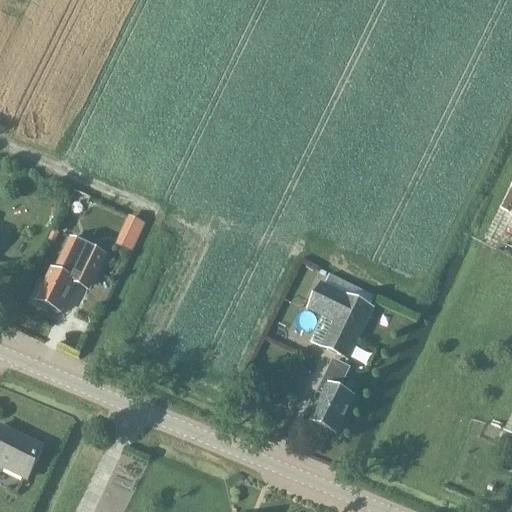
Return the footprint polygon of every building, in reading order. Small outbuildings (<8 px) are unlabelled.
[(132,219),(118,247),(131,253),(144,225),(132,219)] [(61,314),(75,285),(89,291),(97,275),(105,257),(71,241),(57,270),(55,273),(52,272),(45,285),(40,283),(29,305),(48,314),(50,309),(61,314)] [(330,276),(324,287),(369,309),(374,298),(330,276)] [(321,286),(309,311),(322,318),(334,323),(322,348),(348,361),(373,311),(369,309),(324,287),(321,286)] [(37,353),(35,361),(54,365),(56,357),(37,353)] [(316,414),(311,424),(322,429),(321,431),(332,437),(333,434),(336,436),(354,400),(337,392),(348,370),(334,363),(319,394),(324,397),(320,405),(316,414)] [(0,470),(26,484),(43,449),(0,428),(0,470)]
